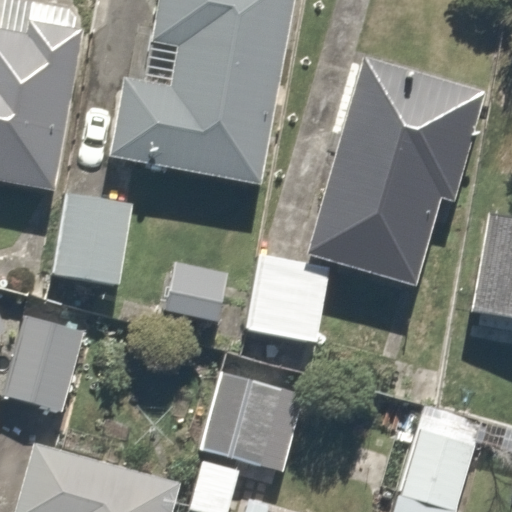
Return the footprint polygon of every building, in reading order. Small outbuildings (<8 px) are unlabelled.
[(271,0),(156,0),(151,49),(167,51),(162,93),(109,87),(100,164),(251,181),(271,0)] [(69,44),(0,31),(0,187),(41,195),(69,44)] [(297,262),(405,292),(432,199),(449,204),(481,92),(356,56),(297,262)] [(120,207),(57,198),(45,278),(108,288),(120,207)] [(511,224),(476,219),(460,321),(511,329),(511,224)] [(321,282),(247,268),(236,329),(309,343),(321,282)] [(77,328),(18,315),(0,394),(0,404),(57,417),(77,328)] [(279,391),(220,375),(197,456),(256,472),(279,391)] [(406,431),(387,511),(437,511),(454,442),(406,431)] [(161,511),(167,484),(16,453),(3,511),(161,511)]
